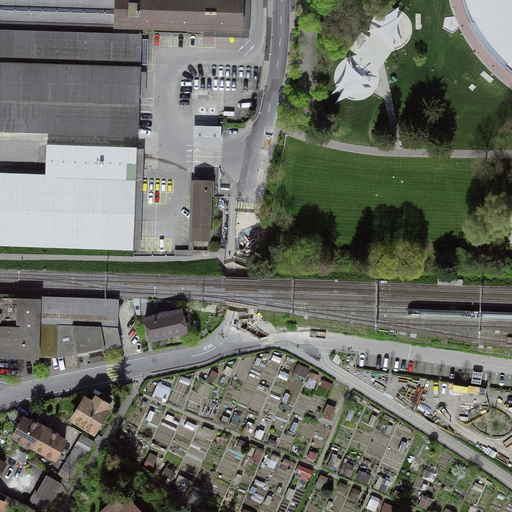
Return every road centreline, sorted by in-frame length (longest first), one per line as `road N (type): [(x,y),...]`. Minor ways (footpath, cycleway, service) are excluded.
road 1 (residential): [(281,0),(243,264)]
road 2 (residential): [(231,332),(206,352),(11,396)]
